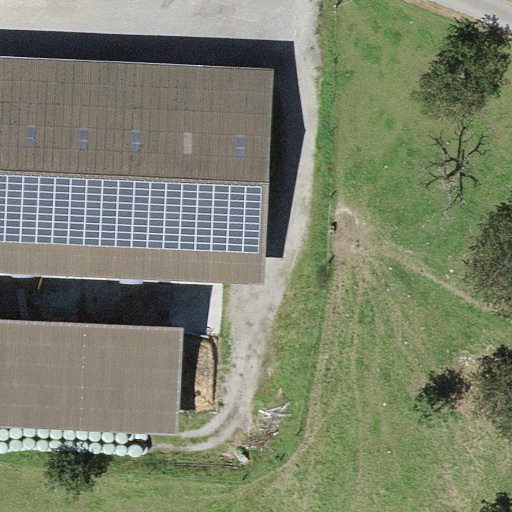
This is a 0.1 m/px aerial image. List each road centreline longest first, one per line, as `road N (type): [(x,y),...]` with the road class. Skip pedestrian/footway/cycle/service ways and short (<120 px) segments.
road 1 (track): [(319,0),(273,387),(221,436),(164,443),(0,438)]
road 2 (track): [(317,12),(16,0)]
